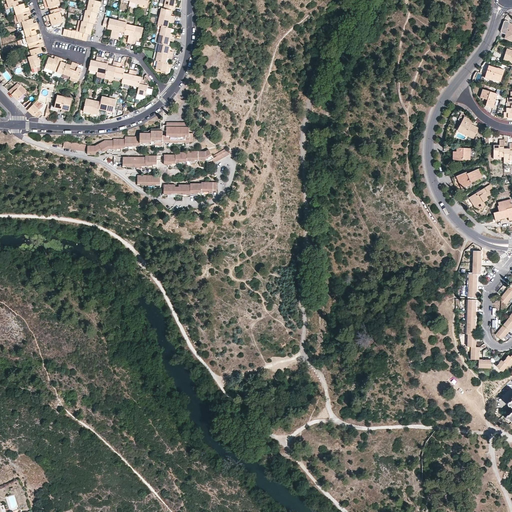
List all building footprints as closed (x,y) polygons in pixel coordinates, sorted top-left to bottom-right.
[(59,2),(58,0),(50,0),(47,1),(49,6),(50,9),(58,7),(57,4),(59,4),(58,2),(59,2)] [(163,0),(162,7),(171,9),(173,10),(174,6),(172,6),(173,2),(173,0),(163,0)] [(15,11),(16,14),(30,10),(29,7),(25,7),(24,8),(24,6),(25,6),(24,3),(19,5),(14,6),(15,11)] [(59,11),(58,7),(50,9),(51,13),(48,14),(50,19),(61,16),(60,12),(58,13),(58,11),(59,11)] [(160,7),(158,16),(173,19),(174,16),(169,14),(171,9),(162,7),(160,7)] [(95,13),(95,11),(86,9),(85,9),(84,15),(95,17),(95,16),(96,13),(95,13)] [(18,22),(21,21),(29,19),(28,16),(26,16),(26,14),(27,14),(31,13),(30,10),(16,14),(18,22)] [(62,20),(61,16),(50,19),(52,24),(53,28),(61,25),(60,22),(61,22),(60,20),(62,20)] [(156,24),(160,25),(167,27),(168,22),(172,23),(173,19),(158,16),(156,24)] [(110,36),(113,36),(117,19),(109,17),(108,20),(107,26),(107,27),(111,28),(110,36)] [(23,26),(24,29),(37,25),(36,22),(33,22),(32,23),(31,21),(33,21),(32,18),(29,19),(21,21),(23,26)] [(118,30),(123,31),(125,23),(126,21),(117,19),(113,36),(116,37),(118,30)] [(82,20),(80,26),(91,28),(92,26),(92,24),(91,24),(91,22),(83,20),(82,20)] [(505,40),(511,41),(511,24),(510,24),(510,22),(505,21),(504,21),(501,33),(501,34),(506,36),(505,40)] [(126,42),(130,43),(134,25),(125,23),(123,31),(123,33),(128,34),(126,42)] [(24,29),(26,37),(36,34),(36,31),(34,31),(34,29),(35,29),(38,28),(37,25),(24,29)] [(133,44),(134,39),(135,36),(139,37),(142,27),(134,25),(130,43),(133,44)] [(160,25),(158,34),(173,37),(174,34),(169,32),(170,28),(167,27),(160,25)] [(27,41),(29,46),(43,42),(41,38),(39,39),(38,39),(37,38),(38,37),(37,34),(36,34),(26,37),(27,41)] [(156,42),(158,43),(166,45),(168,40),(172,41),(173,37),(158,34),(156,42)] [(30,51),(31,55),(36,54),(42,52),(41,48),(40,48),(40,47),(41,46),(44,45),(43,42),(29,46),(30,51)] [(158,43),(156,51),(170,55),(171,51),(167,49),(168,45),(166,45),(158,43)] [(511,62),(511,50),(507,49),(503,60),(511,62)] [(154,60),(156,60),(164,62),(165,57),(170,58),(170,55),(156,51),(154,60)] [(37,54),(29,57),(33,73),(41,70),(41,69),(41,66),(40,62),(41,61),(40,57),(38,58),(37,54)] [(88,69),(97,71),(100,56),(96,55),(95,60),(90,59),(90,60),(88,69)] [(53,70),(58,58),(55,56),(54,59),(53,61),(52,60),(52,58),(48,57),(45,66),(45,67),(52,70),(53,70)] [(97,71),(105,73),(107,64),(107,62),(103,61),(104,57),(100,56),(97,71)] [(62,59),(58,58),(53,70),(58,72),(63,74),(63,73),(67,64),(62,62),(62,63),(60,63),(61,62),(62,59)] [(113,76),(116,61),(113,60),(112,65),(107,64),(105,73),(104,74),(113,76)] [(156,60),(154,68),(164,71),(165,67),(165,66),(169,67),(170,67),(171,63),(164,62),(156,60)] [(120,62),(116,61),(113,76),(122,78),(123,72),(124,68),(119,66),(120,62)] [(70,65),(67,64),(63,73),(68,75),(71,76),(76,64),(72,63),(71,66),(71,67),(69,66),(70,65)] [(76,64),(71,76),(73,78),(78,79),(81,71),(78,70),(77,69),(79,65),(76,64)] [(51,73),(52,70),(45,67),(45,66),(43,65),(41,69),(51,73)] [(501,83),(504,73),(496,70),(497,69),(489,66),(485,78),(492,80),(501,83)] [(128,73),(123,72),(122,78),(121,82),(130,84),(133,69),(129,68),(128,73)] [(137,70),(133,69),(130,84),(137,86),(139,78),(140,76),(136,75),(137,70)] [(143,79),(139,78),(137,86),(135,93),(144,95),(146,85),(142,84),(143,79)] [(13,89),(21,82),(18,79),(8,87),(11,91),(13,89)] [(13,89),(13,93),(16,97),(26,89),(21,82),(13,89)] [(493,109),(498,94),(483,90),(480,98),(488,100),(486,106),(493,109)] [(55,111),(59,112),(63,96),(55,94),(52,106),(56,107),(55,111)] [(100,95),(98,101),(96,110),(101,112),(101,110),(104,111),(108,97),(100,95)] [(64,109),(69,110),(72,98),(63,96),(59,112),(63,113),(64,109)] [(115,99),(108,97),(104,111),(108,111),(107,113),(111,114),(115,99)] [(32,113),(38,108),(42,104),(36,98),(32,102),(29,99),(24,105),(26,107),(28,106),(28,109),(32,113)] [(89,113),(92,99),(84,98),(81,113),(85,114),(85,112),(89,113)] [(98,101),(92,99),(89,113),(92,114),(92,116),(95,117),(96,110),(98,101)] [(473,139),(479,129),(471,125),(469,124),(471,121),(465,117),(458,131),(473,139)] [(88,155),(95,155),(96,155),(96,152),(98,152),(102,150),(104,153),(111,149),(122,149),(122,148),(125,148),(125,147),(133,147),(133,146),(145,146),(145,145),(156,145),(156,146),(163,146),(163,144),(190,144),(190,143),(193,143),(194,143),(194,136),(194,134),(190,134),(190,129),(190,128),(187,128),(187,123),(168,123),(168,126),(168,131),(168,136),(164,136),(164,131),(152,131),(152,133),(141,133),(141,136),(137,136),(137,137),(126,137),(126,139),(115,139),(114,140),(106,140),(95,146),(88,146),(88,155)] [(504,149),(504,140),(499,140),(499,145),(494,145),(493,155),(499,155),(499,157),(504,157),(504,149)] [(65,141),(64,148),(86,152),(87,145),(65,141)] [(469,160),(470,148),(457,148),(457,152),(456,160),(463,161),(463,160),(469,160)] [(210,167),(229,156),(226,149),(213,156),(209,150),(206,151),(203,151),(203,161),(206,161),(210,167)] [(198,161),(203,161),(203,151),(187,151),(187,152),(176,152),(176,155),(165,155),(164,165),(176,165),(176,162),(187,163),(187,161),(198,161)] [(118,155),(114,155),(114,161),(123,162),(123,166),(142,166),(142,165),(157,165),(157,156),(146,155),(146,157),(118,156),(118,155)] [(472,182),(483,178),(478,169),(468,173),(465,175),(464,173),(458,175),(460,179),(455,182),(459,191),(464,189),(464,188),(473,184),(472,182)] [(160,184),(161,175),(138,175),(138,184),(160,184)] [(202,183),(201,183),(200,193),(202,193),(202,192),(213,192),(214,190),(217,190),(217,182),(202,182),(202,183)] [(200,193),(201,183),(191,183),(191,184),(180,184),(180,186),(176,186),(176,184),(165,184),(164,194),(169,194),(169,196),(176,196),(176,193),(179,192),(179,194),(183,194),(183,196),(191,196),(191,195),(198,195),(199,193),(200,193)] [(488,200),(486,198),(491,195),(489,192),(492,190),(490,185),(464,201),(469,210),(474,207),(481,211),(485,205),(483,203),(488,200)] [(511,219),(511,204),(511,199),(498,203),(499,206),(497,207),(499,212),(493,214),(495,221),(508,217),(510,217),(511,220),(511,219)] [(481,260),(481,251),(473,250),(472,273),(469,273),(468,297),(476,297),(476,293),(477,279),(477,274),(481,274),(481,270),(481,260)] [(511,295),(511,288),(509,286),(499,299),(505,304),(511,295)] [(476,304),(476,299),(468,299),(467,333),(468,333),(467,346),(471,346),(471,359),(478,359),(478,352),(479,347),(475,346),(475,341),(476,334),(475,334),(475,329),(475,315),(476,304)] [(511,312),(509,316),(495,334),(501,339),(511,325),(511,312)] [(511,353),(511,354),(509,356),(508,355),(504,359),(502,361),(500,360),(497,363),(495,366),(501,371),(507,364),(509,366),(511,362),(511,353)] [(484,359),(478,359),(478,367),(491,367),(491,359),(484,359)]
